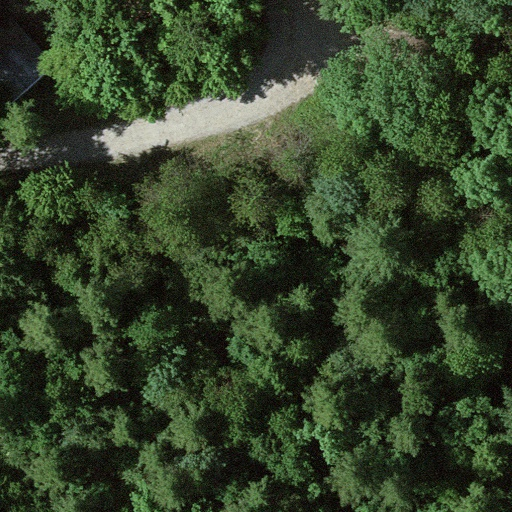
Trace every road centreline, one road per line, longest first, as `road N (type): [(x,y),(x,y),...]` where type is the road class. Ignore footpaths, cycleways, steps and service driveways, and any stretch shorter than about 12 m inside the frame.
road 1 (track): [(381,70),(207,116),(0,154)]
road 2 (track): [(511,35),(381,70)]
